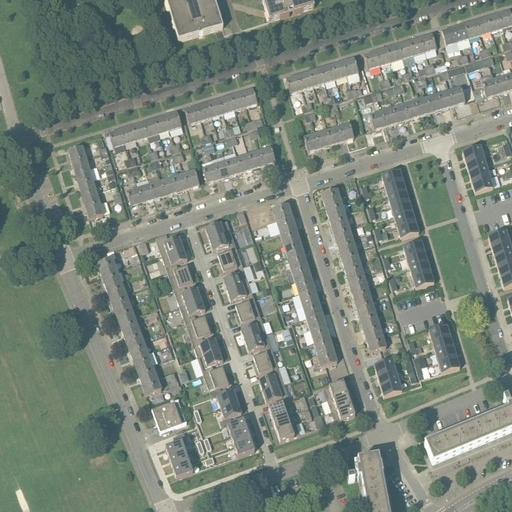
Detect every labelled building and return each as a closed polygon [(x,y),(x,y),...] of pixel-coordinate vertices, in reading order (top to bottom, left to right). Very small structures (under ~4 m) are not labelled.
[(223,30),(213,0),(175,0),(176,1),(166,4),(178,44),(198,37),(204,36),(223,30)] [(213,0),(223,30),(266,16),(261,0),(213,0)] [(314,10),(310,0),(261,0),(266,16),(269,23),(274,22),(289,17),(293,16),(308,11),(314,10)] [(498,17),(502,32),(511,29),(511,23),(509,14),(498,17)] [(491,36),(502,32),(498,17),(486,21),(491,36)] [(480,39),(491,36),(486,21),(475,24),(480,39)] [(468,43),(480,39),(475,24),(464,28),(468,43)] [(457,46),(468,43),(464,28),(452,31),(457,46)] [(445,49),(457,46),(452,31),(441,35),(445,49)] [(420,41),(425,56),(436,52),(431,38),(420,41)] [(413,59),(425,56),(420,41),(409,45),(413,59)] [(402,63),(413,59),(409,45),(397,48),(402,63)] [(390,66),(402,63),(397,48),(386,51),(390,66)] [(379,70),(390,66),(386,51),(375,55),(379,70)] [(368,73),(379,70),(375,55),(363,58),(368,73)] [(342,65),(347,80),(358,76),(354,61),(342,65)] [(335,83),(347,80),(342,65),(331,68),(335,83)] [(324,87),(335,83),(331,68),(319,72),(324,87)] [(313,90),(324,87),(319,72),(308,75),(313,90)] [(301,94),(313,90),(308,75),(297,79),(301,94)] [(290,97),(301,94),(297,79),(285,82),(290,97)] [(497,97),(509,94),(504,79),(493,83),(497,97)] [(486,101),(497,97),(493,83),(481,86),(486,101)] [(448,94),(453,109),(464,105),(460,90),(448,94)] [(241,96),(246,111),(257,107),(253,92),(241,96)] [(442,112),(453,109),(448,94),(437,97),(442,112)] [(234,114),(246,111),(241,96),(230,99),(234,114)] [(430,116),(442,112),(437,97),(426,101),(430,116)] [(223,118),(234,114),(230,99),(218,103),(223,118)] [(419,119),(430,116),(426,101),(414,104),(419,119)] [(212,121),(223,118),(218,103),(207,106),(212,121)] [(408,123),(419,119),(414,104),(403,108),(408,123)] [(200,125),(212,121),(207,106),(196,110),(200,125)] [(396,126),(408,123),(403,108),(392,111),(396,126)] [(189,128),(200,125),(196,110),(184,113),(189,128)] [(385,129),(396,126),(392,111),(380,114),(385,129)] [(374,133),(385,129),(380,114),(369,118),(374,133)] [(165,119),(170,134),(181,130),(177,116),(165,119)] [(158,137),(170,134),(165,119),(154,123),(158,137)] [(147,141),(158,137),(154,123),(143,126),(147,141)] [(136,144),(147,141),(143,126),(131,129),(136,144)] [(337,130),(342,145),(353,141),(349,127),(337,130)] [(124,148),(136,144),(131,129),(120,133),(124,148)] [(330,148),(342,145),(337,130),(326,134),(330,148)] [(113,151),(124,148),(120,133),(108,136),(109,138),(105,139),(109,151),(112,150),(113,151)] [(319,152),(330,148),(326,134),(315,137),(319,152)] [(308,155),(319,152),(315,137),(303,141),(308,155)] [(71,165),(86,161),(82,149),(68,154),(71,165)] [(465,165),(483,160),(480,149),(462,155),(465,165)] [(259,154),(264,169),(275,165),(271,151),(259,154)] [(252,172),(264,169),(259,154),(248,158),(252,172)] [(241,176),(252,172),(248,158),(236,161),(241,176)] [(486,170),(483,160),(465,165),(468,176),(486,170)] [(75,177),(89,172),(86,161),(71,165),(75,177)] [(229,179),(241,176),(236,161),(225,165),(229,179)] [(218,183),(229,179),(225,165),(214,168),(218,183)] [(207,186),(218,183),(214,168),(202,172),(207,186)] [(487,171),(486,170),(468,176),(471,186),(489,181),(487,171)] [(78,188),(93,183),(89,172),(75,177),(78,188)] [(183,177),(188,192),(199,188),(195,173),(183,177)] [(384,190),(402,185),(399,174),(381,179),(384,190)] [(176,195),(188,192),(183,177),(172,180),(176,195)] [(165,199),(176,195),(172,180),(160,184),(165,199)] [(493,192),(489,181),(471,186),(475,197),(493,192)] [(82,199),(96,195),(93,183),(78,188),(82,199)] [(153,202),(165,199),(160,184),(149,187),(153,202)] [(384,190),(388,200),(406,195),(402,185),(384,190)] [(142,206),(153,202),(149,187),(137,191),(142,206)] [(131,209),(142,206),(137,191),(126,194),(131,209)] [(325,210),(340,205),(344,204),(341,194),(337,196),(336,193),(321,198),(325,210)] [(85,211),(100,206),(96,195),(82,199),(85,211)] [(388,200),(391,211),(409,205),(406,195),(388,200)] [(328,222),(344,218),(340,205),(325,210),(328,222)] [(392,215),(394,221),(412,216),(409,205),(391,211),(392,215)] [(100,206),(85,211),(89,222),(103,218),(100,206)] [(276,224),(291,220),(287,208),(272,213),(276,224)] [(242,214),(237,216),(240,227),(246,225),(242,214)] [(394,221),(397,231),(415,226),(412,216),(394,221)] [(332,235),(348,230),(344,218),(328,222),(332,235)] [(279,237),(295,232),(291,220),(276,224),(279,237)] [(230,236),(226,224),(205,232),(209,243),(230,236)] [(413,238),(418,237),(415,226),(397,231),(400,242),(413,238)] [(245,240),(246,245),(253,243),(249,229),(237,233),(239,241),(245,240)] [(336,247),(352,242),(348,230),(332,235),(336,247)] [(283,249),(299,244),(295,232),(279,237),(283,249)] [(352,233),(356,252),(361,251),(356,232),(352,233)] [(491,250),(509,245),(506,234),(488,239),(491,250)] [(230,236),(209,243),(213,255),(223,251),(225,256),(236,252),(230,236)] [(166,238),(155,241),(161,260),(183,252),(179,241),(168,245),(166,238)] [(340,259),(355,254),(352,242),(336,247),(340,259)] [(143,257),(148,255),(145,244),(139,246),(143,257)] [(287,261),(302,256),(299,244),(283,249),(287,261)] [(403,250),(406,261),(424,255),(421,244),(403,250)] [(511,254),(510,249),(509,245),(491,250),(494,260),(511,254)] [(247,263),(258,259),(253,247),(239,252),(241,259),(245,257),(247,263)] [(161,260),(167,276),(178,273),(176,267),(187,263),(183,252),(161,260)] [(242,270),(236,252),(225,256),(217,259),(219,265),(216,266),(221,277),(231,273),(242,270)] [(343,271),(359,266),(355,254),(340,259),(343,271)] [(511,266),(511,254),(494,260),(497,271),(511,266)] [(408,269),(409,271),(427,266),(424,255),(406,261),(408,269)] [(291,273),(306,268),(302,256),(287,261),(291,273)] [(101,279),(116,273),(112,262),(97,267),(101,279)] [(244,269),(248,283),(265,277),(261,264),(244,269)] [(347,283),(363,278),(359,266),(343,271),(347,283)] [(409,271),(412,282),(430,276),(430,274),(427,266),(409,271)] [(511,277),(511,266),(497,271),(499,276),(500,281),(511,277)] [(295,285),(310,280),(306,268),(291,273),(295,285)] [(186,270),(178,273),(167,276),(173,294),(184,290),(195,286),(191,275),(189,276),(186,270)] [(248,286),(242,270),(231,273),(233,279),(222,283),(226,294),(248,286)] [(105,291),(121,285),(116,273),(101,279),(105,291)] [(412,282),(415,292),(428,289),(434,287),(430,276),(412,282)] [(504,292),(511,289),(511,277),(500,281),(504,292)] [(351,295),(367,290),(363,278),(347,283),(351,295)] [(298,297),(314,293),(310,280),(295,285),(298,297)] [(110,303),(125,297),(121,285),(105,291),(110,303)] [(254,303),(248,286),(226,294),(230,305),(241,301),(243,307),(254,303)] [(184,290),(173,294),(179,311),(201,303),(197,292),(186,296),(184,290)] [(355,307),(370,302),(367,290),(351,295),(355,307)] [(302,310),(318,305),(314,293),(298,297),(302,310)] [(114,315),(130,309),(125,297),(110,303),(114,315)] [(359,319),(374,314),(370,302),(355,307),(359,319)] [(201,303),(179,311),(185,327),(196,323),(194,318),(205,314),(201,303)] [(260,320),(254,303),(243,307),(235,310),(237,315),(234,316),(238,328),(249,324),(260,320)] [(306,322),(321,317),(318,305),(302,310),(306,322)] [(119,327),(134,321),(130,309),(114,315),(119,327)] [(362,331),(378,327),(374,314),(359,319),(362,331)] [(310,334),(325,329),(321,317),(306,322),(310,334)] [(204,320),(196,323),(185,327),(191,345),(202,341),(213,337),(209,325),(206,326),(204,320)] [(266,337),(260,320),(249,324),(251,330),(240,333),(244,344),(266,337)] [(123,339),(139,333),(134,321),(119,327),(123,339)] [(366,344),(382,339),(378,327),(362,331),(366,344)] [(313,346),(329,341),(325,329),(310,334),(313,346)] [(428,335),(432,345),(450,340),(446,329),(432,334),(431,334),(428,335)] [(284,332),(288,347),(294,345),(290,330),(284,332)] [(128,351),(143,345),(139,333),(123,339),(128,351)] [(267,337),(274,350),(278,348),(271,335),(267,337)] [(259,352),(261,357),(272,354),(266,337),(244,344),(248,356),(259,352)] [(382,339),(366,344),(370,356),(385,351),(382,339)] [(432,345),(435,356),(453,350),(450,340),(432,345)] [(202,341),(191,345),(197,361),(219,353),(215,342),(204,346),(202,341)] [(317,358),(333,353),(329,341),(313,346),(317,358)] [(132,363),(147,357),(143,345),(128,351),(132,363)] [(435,356),(438,366),(456,361),(453,350),(435,356)] [(219,353),(197,361),(203,378),(214,374),(212,368),(223,365),(219,353)] [(333,353),(317,358),(321,370),(336,366),(333,353)] [(272,354),(261,357),(263,363),(252,367),(256,378),(267,375),(278,371),(272,354)] [(137,375),(152,369),(147,357),(132,363),(137,375)] [(438,366),(441,377),(459,371),(456,361),(438,366)] [(377,379),(395,374),(392,363),(374,368),(377,379)] [(141,387),(156,381),(152,369),(137,375),(141,387)] [(278,371),(267,375),(269,380),(258,384),(262,395),(284,387),(278,371)] [(216,380),(214,374),(203,378),(209,395),(231,387),(227,376),(216,380)] [(395,374),(377,379),(380,390),(398,384),(395,374)] [(156,381),(141,387),(146,399),(161,393),(156,381)] [(398,384),(380,390),(383,400),(402,395),(398,384)] [(343,386),(323,393),(327,404),(347,397),(343,386)] [(277,402),(279,408),(288,405),(290,404),(284,387),(262,395),(266,406),(277,402)] [(220,391),(209,395),(212,401),(216,400),(222,398),(220,391)] [(222,398),(216,400),(220,411),(237,405),(233,394),(222,398)] [(350,408),(347,397),(327,404),(331,415),(350,408)] [(186,426),(182,415),(178,404),(173,406),(173,405),(170,406),(171,407),(151,414),(151,415),(152,414),(156,425),(160,436),(159,436),(160,436),(168,433),(168,434),(169,434),(169,435),(170,435),(171,435),(172,435),(172,434),(173,434),(173,433),(173,432),(173,431),(186,426)] [(220,411),(225,423),(230,421),(241,417),(237,405),(220,411)] [(288,405),(279,408),(268,412),(272,423),(292,416),(288,405)] [(355,419),(350,408),(331,415),(335,426),(355,419)] [(511,408),(498,414),(499,417),(424,448),(432,468),(511,434),(511,408)] [(276,434),(296,427),(292,416),(272,423),(276,434)] [(230,421),(225,423),(220,424),(222,431),(227,429),(232,427),(230,421)] [(232,427),(227,429),(230,439),(247,434),(243,423),(232,427)] [(296,426),(301,437),(306,435),(302,424),(296,426)] [(300,438),(296,427),(276,434),(280,445),(300,438)] [(250,444),(247,434),(230,439),(234,450),(250,444)] [(175,447),(181,445),(186,444),(184,436),(173,441),(175,447)] [(234,450),(238,460),(254,454),(250,444),(234,450)] [(175,447),(165,451),(169,461),(185,456),(181,445),(175,447)] [(188,466),(185,456),(169,461),(172,471),(188,466)] [(384,491),(382,481),(381,479),(382,478),(381,470),(380,469),(379,469),(378,460),(357,464),(357,467),(355,467),(356,473),(355,473),(356,475),(357,483),(360,483),(361,484),(362,495),(364,505),(365,511),(387,511),(385,501),(384,491)] [(172,471),(176,482),(192,476),(188,466),(172,471)] [(210,484),(190,489),(192,495),(211,490),(210,484)]
